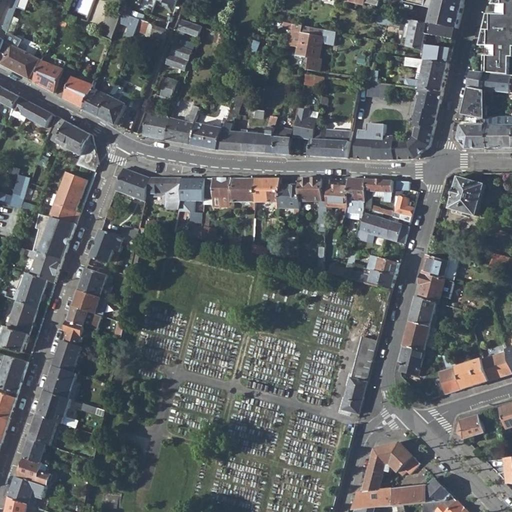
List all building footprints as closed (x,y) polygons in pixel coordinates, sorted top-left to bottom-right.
[(0,0),(0,55),(6,40),(0,37),(0,0),(14,0),(4,31),(8,33),(20,0),(0,0)] [(113,0),(100,35),(113,40),(121,20),(124,13),(126,6),(128,0),(113,0)] [(459,31),(466,0),(403,0),(403,2),(431,8),(427,24),(459,31)] [(511,0),(494,0),(493,3),(498,4),(498,13),(487,13),(480,45),(497,45),(497,55),(488,55),(487,72),(490,72),(509,74),(509,57),(511,56),(511,0)] [(78,18),(64,13),(61,21),(75,26),(78,18)] [(128,14),(124,13),(121,20),(139,27),(142,20),(128,14)] [(457,38),(459,31),(427,24),(380,15),(379,17),(378,17),(377,23),(411,29),(407,47),(424,50),(424,46),(426,46),(428,31),(444,34),(444,36),(457,38)] [(203,27),(184,20),(180,31),(199,38),(203,27)] [(75,26),(61,21),(59,25),(81,33),(83,29),(75,26)] [(310,36),(311,28),(286,23),(286,28),(294,29),(291,46),(299,48),(298,56),(311,58),(314,46),(311,46),(313,36),(310,36)] [(165,29),(157,26),(152,38),(165,43),(169,30),(165,29)] [(335,46),(338,33),(311,28),(310,36),(313,36),(311,46),(314,46),(311,58),(320,60),(324,44),(335,46)] [(0,55),(0,62),(37,82),(45,62),(14,44),(13,44),(6,40),(0,55)] [(196,45),(184,41),(182,47),(191,50),(194,51),(196,45)] [(189,57),(191,50),(182,47),(180,46),(178,52),(173,50),(172,52),(189,57)] [(424,50),(407,47),(406,52),(413,53),(413,55),(451,61),(454,50),(426,46),(424,46),(424,50)] [(189,57),(172,52),(171,55),(190,62),(191,61),(188,60),(189,57)] [(190,62),(171,55),(168,65),(187,72),(190,62)] [(450,64),(408,59),(407,67),(420,70),(422,70),(422,66),(427,67),(425,75),(447,79),(451,65),(450,64)] [(37,82),(58,93),(66,71),(45,62),(37,82)] [(321,65),(310,63),(309,71),(320,72),(321,65)] [(474,70),(470,88),(487,90),(489,90),(490,72),(487,72),(474,70)] [(389,85),(390,77),(381,76),(381,72),(376,72),(375,83),(389,85)] [(444,92),(447,79),(425,75),(419,74),(417,82),(407,79),(405,87),(419,89),(444,92)] [(325,77),(306,75),(305,85),(324,88),(325,77)] [(66,98),(88,109),(96,87),(96,86),(74,77),(66,98)] [(179,81),(169,77),(162,97),(173,101),(179,81)] [(0,85),(0,134),(4,125),(0,123),(0,111),(4,103),(16,109),(22,97),(0,85)] [(102,116),(121,126),(125,121),(121,119),(128,105),(132,107),(136,99),(125,93),(126,91),(117,86),(116,91),(112,97),(102,116)] [(88,109),(102,116),(112,97),(96,87),(88,109)] [(227,123),(234,125),(236,119),(237,114),(239,115),(241,107),(247,90),(239,87),(227,123)] [(482,118),(487,118),(487,104),(487,90),(470,88),(462,120),(476,121),(476,116),(482,118)] [(442,103),(444,92),(419,89),(417,98),(419,99),(417,107),(437,111),(438,103),(442,103)] [(174,101),(173,101),(162,97),(157,94),(154,101),(165,105),(166,104),(172,106),(174,101)] [(22,97),(16,109),(24,113),(24,114),(48,127),(55,114),(22,97)] [(167,141),(190,145),(196,124),(198,119),(202,108),(194,106),(191,117),(188,116),(186,122),(173,118),(172,120),(167,141)] [(360,131),(355,159),(388,160),(416,159),(432,145),(438,121),(435,120),(437,111),(417,107),(415,117),(413,116),(411,127),(416,128),(414,138),(408,142),(395,142),(394,137),(394,136),(385,136),(384,138),(376,138),(376,136),(367,136),(367,132),(360,131)] [(296,137),(315,140),(320,113),(301,110),(296,137)] [(18,116),(14,114),(9,124),(13,126),(18,116)] [(144,136),(167,141),(172,120),(149,114),(144,136)] [(94,135),(58,116),(54,125),(57,126),(55,133),(56,134),(53,140),(83,156),(94,135)] [(467,148),(487,148),(487,124),(487,118),(482,118),(482,122),(476,121),(462,120),(459,137),(467,148)] [(219,151),(245,153),(247,137),(243,136),(243,134),(239,134),(239,133),(232,132),(234,125),(227,123),(225,129),(226,129),(219,151)] [(219,151),(226,129),(225,129),(199,124),(194,146),(219,151)] [(511,124),(487,124),(487,148),(511,147),(511,124)] [(245,153),(268,154),(276,129),(270,127),(267,135),(256,133),(256,135),(253,134),(253,133),(250,133),(249,137),(247,137),(245,153)] [(268,154),(293,155),(294,139),(291,139),(292,134),(283,133),(284,129),(277,127),(276,129),(268,154)] [(312,157),(348,159),(352,135),(342,134),(342,133),(333,132),(332,141),(315,140),(312,157)] [(78,165),(97,172),(100,164),(94,135),(83,156),(78,165)] [(152,179),(126,168),(117,191),(146,205),(149,193),(152,179)] [(89,180),(68,172),(52,216),(73,222),(89,180)] [(27,178),(20,176),(15,193),(21,194),(18,207),(22,208),(26,196),(22,195),(27,178)] [(488,185),(461,177),(453,208),(479,215),(488,185)] [(152,179),(149,193),(157,192),(160,178),(152,179)] [(160,178),(157,192),(163,193),(167,193),(167,190),(173,190),(173,201),(184,201),(183,178),(160,178)] [(183,178),(184,201),(203,201),(202,178),(183,178)] [(207,178),(205,203),(209,204),(209,200),(215,200),(215,208),(226,208),(226,199),(230,199),(230,202),(233,202),(233,178),(207,178)] [(233,178),(233,202),(253,202),(253,209),(257,209),(257,178),(233,178)] [(257,178),(257,209),(262,209),(262,202),(282,202),(282,186),(282,178),(257,178)] [(302,186),(302,201),(323,201),(323,178),(302,178),(302,186)] [(350,187),(349,203),(366,203),(367,180),(351,179),(350,187)] [(367,180),(366,203),(366,208),(372,210),(374,192),(386,192),(385,200),(391,200),(392,193),(395,193),(395,181),(367,180)] [(398,181),(397,189),(411,190),(411,182),(398,181)] [(350,187),(331,185),(331,207),(331,217),(336,217),(336,213),(334,211),(334,210),(347,210),(345,217),(342,216),(339,225),(346,226),(349,210),(349,203),(350,187)] [(282,186),(282,202),(282,216),(285,216),(285,209),(299,209),(298,212),(302,212),(302,201),(302,186),(282,186)] [(409,199),(400,197),(396,212),(403,214),(402,219),(411,222),(415,208),(409,207),(411,201),(408,200),(409,199)] [(330,232),(331,217),(331,207),(322,207),(322,233),(330,232)] [(78,223),(73,222),(52,216),(43,214),(39,230),(42,230),(36,252),(65,259),(78,223)] [(195,237),(203,239),(204,214),(201,214),(201,217),(198,217),(198,235),(195,235),(195,237)] [(410,227),(368,214),(361,240),(379,245),(381,238),(405,245),(410,227)] [(357,239),(363,218),(357,216),(351,237),(357,239)] [(128,239),(103,229),(92,258),(112,265),(117,252),(123,254),(128,239)] [(233,247),(243,250),(243,239),(233,239),(233,247)] [(269,249),(257,246),(258,254),(267,256),(269,249)] [(443,253),(431,249),(425,273),(448,280),(455,282),(462,259),(452,256),(451,261),(441,259),(443,253)] [(359,251),(354,250),(350,264),(355,265),(359,251)] [(57,283),(65,259),(36,252),(32,251),(30,257),(38,260),(33,275),(49,281),(57,283)] [(492,268),(511,273),(511,262),(495,257),(492,268)] [(369,269),(397,277),(400,263),(381,258),(380,264),(371,262),(370,268),(367,267),(367,269),(369,269)] [(355,265),(350,264),(346,278),(377,286),(379,282),(394,287),(397,277),(369,269),(368,274),(354,270),(356,266),(355,265)] [(110,275),(88,268),(81,290),(102,298),(110,275)] [(448,280),(425,273),(422,283),(424,284),(421,298),(439,303),(441,304),(448,280)] [(40,307),(49,281),(33,275),(29,274),(19,301),(40,307)] [(102,298),(81,290),(75,307),(98,314),(103,298),(102,298)] [(439,303),(421,298),(418,297),(412,322),(432,327),(439,303)] [(31,335),(40,307),(19,301),(10,328),(31,335)] [(125,305),(122,322),(126,324),(130,307),(125,305)] [(98,314),(75,307),(71,321),(86,326),(93,329),(98,314)] [(86,326),(71,321),(67,331),(72,332),(70,339),(81,343),(86,326)] [(116,336),(123,338),(126,324),(122,322),(120,321),(116,336)] [(432,327),(412,322),(406,345),(425,351),(432,327)] [(25,353),(31,335),(10,328),(2,325),(0,331),(0,333),(5,335),(1,345),(25,353)] [(84,348),(64,341),(56,366),(76,373),(84,348)] [(425,351),(406,345),(401,360),(404,361),(403,370),(420,375),(427,351),(425,351)] [(121,347),(114,346),(112,355),(119,356),(121,347)] [(483,360),(489,382),(511,374),(511,368),(507,353),(483,360)] [(0,387),(19,394),(30,362),(8,355),(0,378),(0,387)] [(457,367),(463,390),(489,382),(483,360),(457,367)] [(76,373),(56,366),(47,391),(71,399),(80,374),(76,373)] [(360,414),(371,371),(356,367),(354,375),(353,378),(352,378),(344,410),(360,414)] [(440,372),(446,395),(463,390),(457,367),(440,372)] [(71,399),(47,391),(39,417),(61,424),(65,425),(73,400),(71,399)] [(0,416),(11,420),(18,398),(0,392),(0,416)] [(511,405),(496,411),(502,430),(511,427),(511,405)] [(481,415),(462,421),(459,434),(466,440),(486,433),(481,415)] [(0,442),(3,443),(11,420),(0,416),(0,442)] [(61,424),(39,417),(31,440),(49,446),(53,447),(61,424)] [(49,446),(31,440),(25,458),(28,459),(43,464),(49,446)] [(377,449),(366,493),(381,491),(382,486),(394,483),(394,479),(395,477),(384,479),(385,474),(391,475),(394,467),(400,472),(415,457),(401,443),(377,449)] [(415,457),(400,472),(403,474),(407,470),(410,473),(421,463),(415,457)] [(43,464),(28,459),(21,478),(49,487),(53,475),(43,472),(45,465),(43,464)] [(81,477),(92,480),(94,468),(91,467),(89,473),(83,471),(81,477)] [(49,487),(21,478),(18,477),(11,498),(31,505),(34,496),(45,500),(49,487)] [(452,495),(436,479),(429,486),(431,503),(446,501),(452,495)] [(397,506),(426,503),(431,503),(429,486),(395,489),(397,506)] [(361,493),(356,511),(382,508),(397,506),(395,489),(381,491),(366,493),(361,493)] [(119,511),(122,496),(105,493),(101,510),(115,511),(119,511)] [(468,511),(452,495),(446,501),(431,503),(426,503),(426,511),(435,511),(437,511),(468,511)] [(31,505),(11,498),(8,511),(37,511),(38,508),(31,505)]
